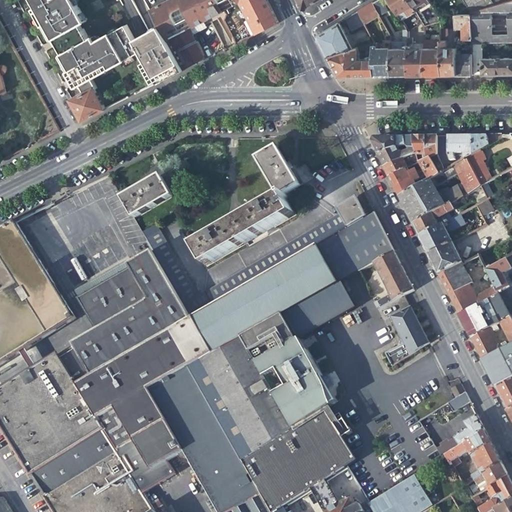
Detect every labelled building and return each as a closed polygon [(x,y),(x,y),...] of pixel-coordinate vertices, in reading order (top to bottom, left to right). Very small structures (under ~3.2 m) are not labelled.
[(33,0),(35,4),(37,6),(33,8),(50,40),(54,38),(58,45),(83,31),(80,24),(85,21),(73,0),(33,0)] [(160,28),(184,71),(205,60),(192,33),(197,30),(199,33),(225,19),(224,16),(232,12),(230,8),(240,3),(249,20),(244,23),(251,37),(278,24),(266,0),(167,0),(150,9),(160,28)] [(383,0),(377,0),(373,2),(380,14),(388,9),(383,0)] [(410,16),(417,12),(409,0),(390,0),(398,13),(406,9),(410,16)] [(431,2),(429,0),(409,0),(417,12),(420,18),(422,22),(425,25),(441,20),(437,12),(425,18),(420,9),(431,2)] [(465,0),(473,13),(473,15),(473,39),(473,44),(482,43),(493,43),(492,35),(492,14),(508,14),(509,34),(499,35),(499,43),(511,43),(511,0),(505,2),(495,5),(491,0),(465,0)] [(380,15),(380,14),(373,2),(358,11),(365,24),(380,15)] [(353,31),(365,24),(358,11),(346,19),(353,31)] [(464,39),(473,39),(473,15),(457,15),(457,28),(464,28),(464,39)] [(406,26),(408,29),(408,31),(422,22),(420,18),(406,26)] [(353,47),(341,22),(319,35),(323,43),(329,56),(353,47)] [(79,84),(84,93),(95,89),(97,88),(91,77),(141,51),(135,40),(127,25),(96,41),(94,36),(88,39),(83,31),(58,45),(62,53),(59,55),(71,78),(75,86),(79,84)] [(141,51),(158,83),(184,71),(160,28),(135,40),(141,51)] [(402,41),(392,41),(392,48),(408,47),(408,43),(408,31),(408,29),(403,29),(403,39),(402,41)] [(441,29),(441,44),(441,75),(450,75),(458,75),(458,54),(458,48),(448,48),(448,29),(441,29)] [(392,39),(374,40),(374,47),(374,48),(392,48),(392,41),(392,39)] [(360,52),(374,47),(374,40),(359,45),(360,52)] [(430,40),(425,40),(425,43),(425,48),(426,75),(438,75),(441,75),(441,44),(438,44),(438,47),(430,47),(430,40)] [(511,58),(483,59),(482,43),(473,44),(473,54),(473,75),(483,75),(511,74),(511,58)] [(218,54),(226,50),(223,44),(216,48),(218,54)] [(360,59),(360,52),(359,45),(353,47),(329,56),(339,75),(340,76),(353,76),(366,76),(375,76),(374,59),(360,59)] [(408,47),(392,48),(393,76),(402,76),(409,76),(408,49),(408,47)] [(374,48),(374,59),(375,76),(384,76),(393,76),(392,48),(374,48)] [(425,48),(408,49),(409,76),(417,76),(426,75),(425,48)] [(473,54),(458,54),(458,75),(465,75),(473,75),(473,54)] [(106,109),(95,89),(84,93),(72,99),(76,107),(83,121),(106,109)] [(464,154),(465,160),(468,158),(474,154),(473,135),(448,136),(449,154),(451,154),(451,161),(457,160),(456,154),(464,154)] [(487,135),(473,135),(474,154),(504,135),(487,135)] [(373,145),(378,155),(400,145),(405,145),(408,147),(415,146),(413,136),(398,136),(374,137),(372,142),(373,145)] [(417,155),(427,155),(426,136),(420,136),(413,136),(415,146),(417,153),(417,155)] [(438,155),(438,136),(431,136),(426,136),(427,155),(428,160),(431,158),(435,167),(439,175),(445,172),(442,164),(438,155)] [(442,136),(438,136),(438,155),(442,164),(445,172),(454,167),(453,163),(448,165),(444,156),(444,136),(442,136)] [(401,148),(400,145),(378,155),(380,159),(384,167),(403,159),(417,153),(415,146),(408,147),(409,150),(402,153),(399,153),(398,150),(401,148)] [(278,148),(258,159),(280,197),(270,203),(215,234),(195,246),(206,265),(294,215),(283,195),(300,186),(289,168),(278,148)] [(417,153),(403,159),(408,169),(417,164),(419,164),(417,155),(417,153)] [(481,170),(474,154),(468,158),(475,173),(481,170)] [(427,155),(417,155),(419,164),(428,160),(427,155)] [(457,194),(459,198),(460,198),(475,189),(481,186),(475,173),(468,158),(465,160),(454,167),(445,172),(439,175),(430,181),(417,187),(400,197),(407,211),(414,224),(446,206),(436,187),(459,174),(463,182),(458,185),(462,191),(457,194)] [(422,166),(425,172),(435,167),(431,158),(428,160),(419,164),(417,164),(419,167),(422,166)] [(408,169),(403,159),(384,167),(386,170),(389,177),(408,169)] [(427,175),(430,181),(439,175),(435,167),(425,172),(426,175),(427,175)] [(411,175),(408,169),(389,177),(392,181),(395,188),(420,174),(419,172),(411,175)] [(423,173),(420,174),(395,188),(398,193),(400,197),(417,187),(415,182),(420,180),(419,179),(424,176),(423,173)] [(123,199),(134,219),(173,196),(161,177),(140,189),(123,199)] [(487,183),(481,186),(488,199),(494,196),(487,183)] [(479,204),(488,199),(481,186),(475,189),(480,198),(477,200),(479,204)] [(462,201),(460,198),(459,198),(452,202),(455,208),(458,206),(457,204),(462,201)] [(348,228),(367,217),(366,214),(357,199),(338,209),(340,214),(348,228)] [(440,217),(455,208),(452,202),(446,206),(414,224),(416,229),(420,237),(440,226),(436,218),(440,217)] [(360,272),(375,263),(395,251),(375,213),(367,217),(348,228),(339,234),(360,272)] [(339,234),(348,228),(340,214),(199,296),(160,231),(146,239),(157,258),(192,318),(319,245),(339,234)] [(460,215),(440,226),(420,237),(424,245),(429,254),(453,242),(448,232),(465,224),(460,215)] [(75,318),(16,221),(0,229),(0,365),(21,353),(26,350),(75,318)] [(339,234),(319,245),(192,318),(214,355),(271,324),(341,283),(343,282),(360,272),(339,234)] [(464,263),(453,242),(429,254),(433,263),(440,276),(463,264),(464,263)] [(375,263),(382,278),(402,267),(397,257),(395,251),(375,263)] [(479,255),(464,263),(463,264),(465,267),(470,265),(481,259),(479,255)] [(192,318),(157,258),(135,270),(138,275),(86,305),(104,336),(77,351),(78,353),(77,353),(63,362),(76,384),(90,376),(192,318)] [(506,259),(487,270),(489,274),(496,288),(498,292),(502,290),(509,286),(502,273),(511,268),(506,259)] [(475,275),(470,265),(465,267),(463,264),(440,276),(444,284),(450,295),(472,284),(473,283),(470,278),(475,275)] [(379,310),(415,290),(406,274),(402,267),(382,278),(391,296),(375,304),(379,310)] [(484,277),(491,291),(496,288),(489,274),(486,276),(484,277)] [(285,349),(345,314),(340,304),(351,297),(351,296),(343,282),(341,283),(271,324),(285,349)] [(476,290),(472,284),(450,295),(454,303),(460,315),(499,294),(498,292),(496,288),(491,291),(477,298),(474,292),(476,290)] [(499,323),(501,322),(510,317),(499,294),(460,315),(466,327),(472,338),(499,323)] [(357,307),(351,297),(340,304),(345,314),(357,307)] [(421,326),(411,307),(392,318),(402,339),(399,341),(397,345),(398,347),(378,359),(385,371),(429,342),(421,326)] [(501,322),(511,344),(511,320),(510,317),(501,322)] [(192,318),(90,376),(104,401),(110,412),(190,368),(214,355),(192,318)] [(501,328),(499,323),(472,338),(477,348),(483,360),(511,346),(508,342),(502,345),(503,347),(501,348),(493,331),(494,330),(495,331),(501,328)] [(291,359),(285,349),(271,324),(214,355),(190,368),(244,463),(322,412),(301,377),(306,374),(295,356),(291,359)] [(511,345),(511,346),(483,360),(490,374),(498,389),(511,381),(511,345)] [(31,359),(26,350),(21,353),(26,362),(32,370),(37,367),(31,359)] [(104,401),(90,376),(76,384),(63,362),(58,354),(37,367),(32,370),(0,390),(0,425),(31,476),(34,475),(46,496),(44,497),(52,511),(156,511),(152,505),(139,484),(148,479),(129,445),(125,437),(110,412),(104,401)] [(187,455),(212,498),(220,511),(270,511),(244,463),(190,368),(110,412),(125,437),(129,445),(148,479),(153,476),(154,473),(152,470),(178,453),(180,456),(184,457),(187,455)] [(511,381),(498,389),(502,398),(509,410),(511,408),(511,381)] [(451,392),(456,399),(465,394),(461,386),(451,392)] [(424,443),(474,407),(466,392),(465,394),(456,399),(447,405),(372,454),(358,463),(349,468),(356,480),(371,505),(417,475),(437,462),(435,460),(424,443)] [(442,398),(447,405),(456,399),(451,392),(442,398)] [(358,463),(326,410),(322,412),(244,463),(270,511),(279,511),(289,506),(313,490),(327,482),(349,468),(358,463)] [(440,451),(442,456),(443,458),(448,455),(486,431),(478,415),(467,423),(471,430),(451,443),(450,441),(442,447),(443,449),(440,451)] [(465,486),(474,481),(503,464),(493,444),(486,431),(448,455),(451,462),(466,453),(466,459),(461,462),(464,466),(474,460),(480,472),(473,476),(467,476),(462,467),(456,471),(465,486)] [(469,493),(472,498),(477,495),(487,490),(509,477),(505,468),(503,464),(474,481),(476,485),(486,480),(487,483),(469,493)] [(333,493),(356,480),(349,468),(327,482),(333,493)] [(370,505),(374,511),(395,511),(419,498),(420,500),(427,495),(417,475),(371,505),(370,505)] [(479,509),(480,511),(494,511),(496,511),(511,500),(511,481),(509,477),(487,490),(492,499),(503,493),(506,498),(499,503),(498,500),(492,502),(479,509)] [(339,505),(333,493),(327,482),(313,490),(325,511),(364,511),(359,504),(357,505),(352,498),(339,505)] [(292,511),(325,511),(313,490),(289,506),(292,511)] [(419,498),(395,511),(409,511),(430,500),(427,495),(420,500),(419,498)] [(481,502),(477,495),(472,498),(476,505),(481,502)] [(0,511),(10,511),(3,500),(0,500),(0,511)] [(152,505),(156,511),(167,511),(160,500),(152,505)] [(424,511),(433,507),(430,500),(409,511),(424,511)] [(511,511),(511,500),(496,511),(494,511),(511,511)]
